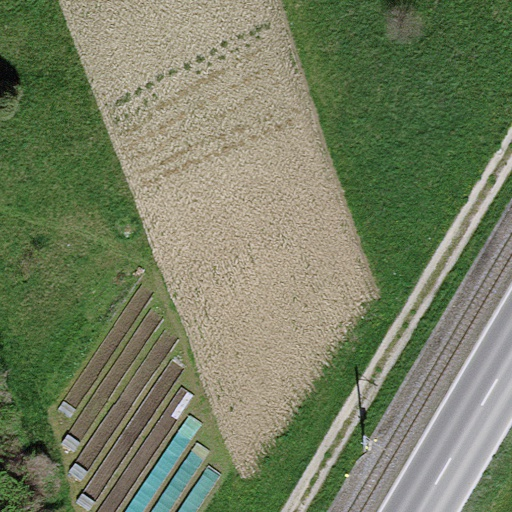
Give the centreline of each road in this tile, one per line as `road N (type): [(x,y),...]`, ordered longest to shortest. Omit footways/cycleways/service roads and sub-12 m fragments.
road 1 (track): [(511,156),(296,511)]
road 2 (secondary): [(418,511),(511,352)]
